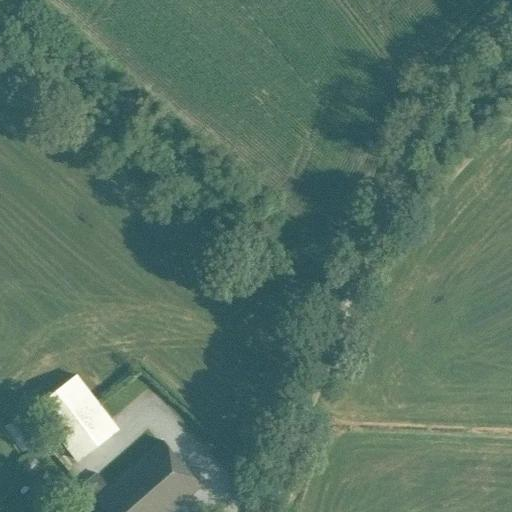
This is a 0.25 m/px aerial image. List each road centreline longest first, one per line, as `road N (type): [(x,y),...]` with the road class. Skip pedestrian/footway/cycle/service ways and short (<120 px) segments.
road 1 (unclassified): [(267,511),(406,159),(459,64),(511,10)]
road 2 (track): [(0,81),(322,360)]
